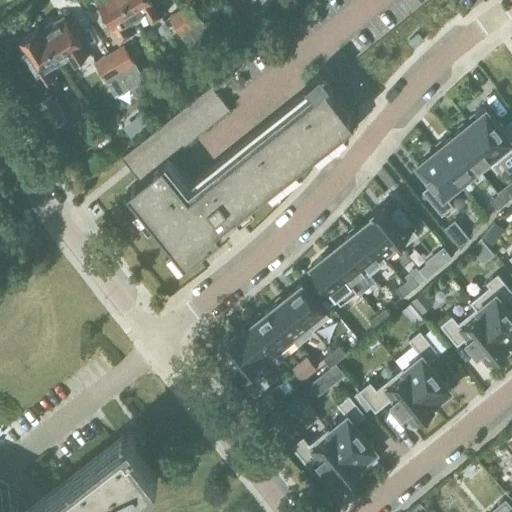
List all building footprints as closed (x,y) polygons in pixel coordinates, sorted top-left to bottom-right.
[(135,14),(126,0),(99,0),(103,6),(98,9),(119,42),(133,34),(125,20),(135,14)] [(126,0),(135,14),(145,8),(153,20),(161,15),(152,0),(126,0)] [(189,28),(200,43),(201,43),(207,52),(216,46),(210,37),(211,36),(190,1),(180,8),(191,26),(189,28)] [(191,26),(180,8),(169,14),(191,49),(200,43),(189,28),(191,26)] [(40,28),(39,28),(57,58),(70,50),(76,61),(85,55),(75,39),(81,35),(72,22),(67,25),(63,19),(55,24),(54,21),(40,29),(40,28)] [(64,69),(57,58),(39,28),(18,41),(43,82),(51,77),(64,69)] [(418,33),(409,40),(415,47),(424,39),(418,33)] [(106,53),(127,88),(127,89),(142,80),(121,44),(106,53)] [(106,53),(91,62),(112,97),(127,88),(106,53)] [(211,84),(122,155),(129,164),(133,170),(140,179),(127,189),(139,204),(155,223),(173,246),(185,262),(221,233),(217,228),(234,213),(235,214),(250,202),(269,187),(297,165),(315,151),(343,128),(354,119),(326,84),(330,80),(321,69),(306,81),(310,87),(315,93),(207,179),(207,180),(190,194),(163,161),(169,157),(170,156),(230,107),(214,87),(211,84)] [(32,96),(43,116),(54,109),(43,89),(32,96)] [(511,169),(511,117),(511,118),(502,126),(485,105),(474,113),(476,115),(468,122),(494,154),(498,159),(499,159),(509,172),(511,169)] [(145,127),(145,128),(151,123),(151,122),(143,111),(136,116),(145,127)] [(82,119),(84,123),(88,124),(93,122),(94,117),(91,113),(86,112),(82,115),(82,119)] [(494,154),(468,122),(452,135),(478,167),(494,154)] [(115,146),(106,134),(96,141),(104,153),(115,146)] [(436,148),(462,179),(478,167),(452,135),(436,148)] [(442,214),(454,205),(447,197),(465,183),(462,179),(436,148),(418,163),(433,181),(422,190),(442,214)] [(511,192),(507,187),(499,193),(505,201),(511,197),(511,195),(511,192)] [(491,199),(498,207),(505,201),(499,193),(491,199)] [(401,247),(418,233),(405,217),(409,214),(399,202),(396,205),(390,197),(372,211),(374,214),(398,244),(401,247)] [(360,226),(384,256),(398,244),(374,214),(360,226)] [(370,273),(387,259),(384,256),(360,226),(342,240),(367,270),(370,273)] [(367,270),(342,240),(327,253),(351,282),(367,270)] [(351,282),(327,253),(311,265),(335,295),(351,282)] [(420,268),(427,277),(435,270),(428,262),(420,268)] [(507,342),(511,337),(511,309),(504,301),(511,294),(511,288),(498,272),(486,281),(489,285),(470,300),(476,307),(477,306),(506,343),(507,342)] [(412,275),(404,281),(411,290),(419,283),(418,283),(412,275)] [(287,294),(314,328),(330,315),(303,281),(287,294)] [(396,288),(403,296),(411,290),(404,281),(396,288)] [(420,292),(411,300),(411,301),(421,313),(431,305),(421,293),(420,292)] [(298,344),(315,330),(314,328),(287,294),(269,308),(293,338),(298,344)] [(452,313),(440,323),(457,344),(468,336),(478,349),(479,349),(489,361),(492,359),(495,363),(511,348),(511,347),(507,342),(506,343),(477,306),(476,307),(458,321),(452,313)] [(385,307),(377,313),(384,321),(392,315),(385,307)] [(293,338),(269,308),(254,320),(278,350),(293,338)] [(376,328),(384,321),(377,313),(370,320),(376,328)] [(239,332),(263,362),(278,350),(254,320),(239,332)] [(409,338),(421,353),(404,367),(403,368),(432,403),(433,402),(451,387),(430,361),(440,353),(420,328),(409,338)] [(239,332),(237,330),(219,344),(225,351),(222,354),(231,366),(224,373),(239,391),(250,382),(246,377),(264,363),(263,362),(239,332)] [(339,344),(331,351),(338,359),(346,353),(339,344)] [(323,357),(325,360),(330,365),(338,359),(331,351),(323,357)] [(294,368),(295,370),(302,378),(316,367),(308,357),(294,368)] [(404,367),(403,366),(377,388),(370,380),(359,390),(376,411),(393,396),(404,409),(415,422),(418,420),(421,423),(438,409),(433,402),(432,403),(403,368),(404,367)] [(295,371),(287,377),(293,385),(301,379),(302,378),(295,370),(295,371)] [(279,383),(271,390),(277,398),(286,391),(279,383)] [(298,392),(290,398),(298,408),(306,401),(298,392)] [(360,467),(359,467),(362,471),(379,457),(373,451),(377,448),(356,422),(366,413),(349,393),(337,402),(347,414),(329,428),(328,429),(360,467)] [(303,435),(292,444),(309,465),(319,457),(330,470),(341,483),(359,467),(360,467),(328,429),(329,428),(328,427),(310,442),(303,435)] [(110,511),(158,475),(139,450),(137,448),(145,441),(144,439),(138,431),(137,432),(134,435),(130,430),(126,433),(128,436),(127,437),(123,440),(116,446),(115,446),(87,468),(71,481),(47,499),(46,499),(30,511),(110,511)] [(511,511),(511,505),(506,499),(489,511),(511,511)]
